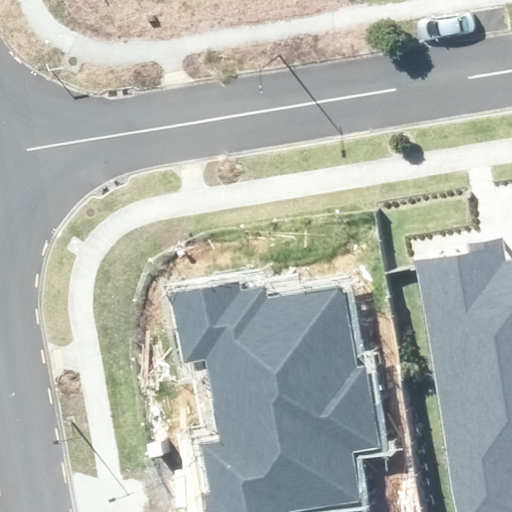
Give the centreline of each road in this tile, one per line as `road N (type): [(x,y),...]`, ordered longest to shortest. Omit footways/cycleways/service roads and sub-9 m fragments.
road 1 (residential): [(0,154),(511,68)]
road 2 (residential): [(0,272),(41,511)]
